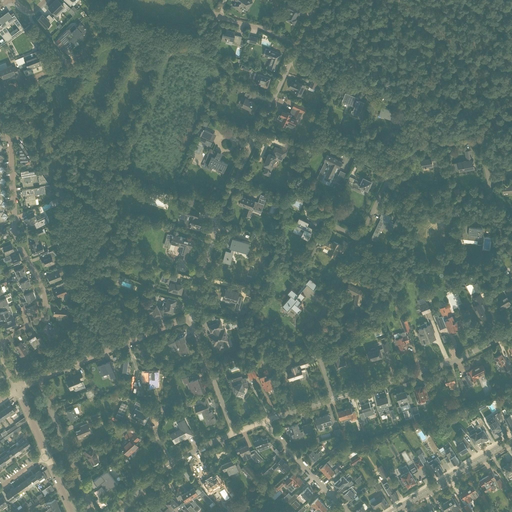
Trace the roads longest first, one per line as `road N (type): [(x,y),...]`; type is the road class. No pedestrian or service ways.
road 1 (residential): [(190,317),(222,207),(298,45)]
road 2 (residential): [(0,343),(44,309),(17,241),(8,132),(0,118)]
road 3 (residential): [(333,399),(458,358),(511,329)]
road 4 (track): [(215,15),(189,46),(97,31),(58,68)]
road 5 (residential): [(333,399),(314,334),(360,237)]
road 6 (residential): [(36,379),(190,317)]
road 7 (residential): [(81,511),(87,498),(36,379)]
road 8 (track): [(400,0),(400,10),(462,58),(511,68)]
road 9 (secondary): [(397,508),(511,441)]
road 10 (residential): [(232,434),(190,317)]
road 11 (residential): [(345,511),(263,422)]
